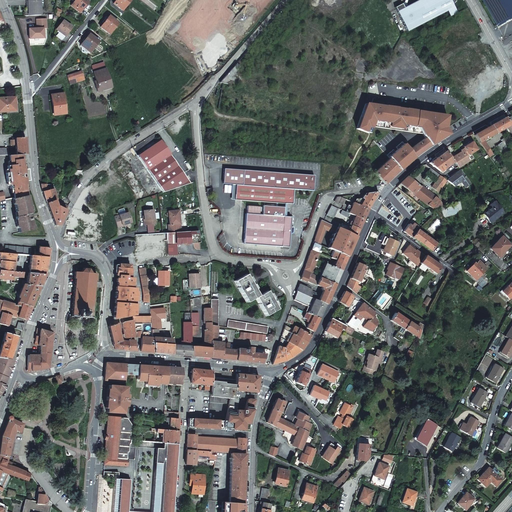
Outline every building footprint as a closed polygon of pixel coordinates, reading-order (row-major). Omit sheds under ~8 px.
[(27,0),(28,16),(40,15),(39,0),(27,0)] [(79,13),(88,1),(86,0),(75,0),(71,6),(79,13)] [(116,0),(114,3),(122,10),(130,0),(116,0)] [(448,11),(451,17),(458,14),(450,0),(421,0),(409,7),(407,5),(404,5),(395,9),(408,33),(448,11)] [(511,0),(485,0),(501,27),(511,20),(511,0)] [(100,27),(108,34),(117,23),(108,16),(100,27)] [(45,19),(36,20),(36,29),(28,29),(29,39),(34,39),(38,39),(43,38),(43,29),(46,29),(45,19)] [(60,40),(71,27),(62,20),(56,29),(57,30),(56,31),(57,32),(55,35),(60,40)] [(89,53),(98,42),(89,34),(80,46),(89,53)] [(95,92),(109,88),(102,63),(90,66),(94,81),(92,82),(95,92)] [(76,77),(78,81),(84,79),(82,70),(75,72),(76,77)] [(61,112),(67,111),(64,91),(52,93),(55,111),(61,110),(61,112)] [(0,112),(16,111),(15,97),(0,98),(0,112)] [(383,107),(363,104),(357,130),(369,134),(371,127),(422,135),(426,138),(431,146),(450,134),(445,129),(446,117),(414,112),(414,111),(403,109),(403,110),(394,109),(394,108),(383,106),(383,107)] [(508,120),(506,117),(492,125),(496,133),(507,127),(511,133),(511,125),(511,124),(511,123),(508,120)] [(493,154),(490,151),(483,140),(493,135),(489,127),(474,135),(478,143),(489,157),(493,154)] [(22,154),(27,153),(26,136),(15,137),(15,139),(10,139),(10,144),(15,144),(16,154),(22,154)] [(410,150),(415,157),(422,153),(429,148),(431,146),(426,138),(410,150)] [(162,140),(139,155),(140,157),(148,170),(153,176),(164,192),(172,190),(190,184),(172,155),(162,140)] [(411,161),(415,157),(410,150),(402,142),(396,148),(398,150),(395,152),(393,150),(387,156),(390,159),(401,170),(411,161)] [(469,155),(470,156),(478,150),(472,142),(464,148),(465,149),(469,155)] [(501,153),(507,148),(506,147),(503,142),(501,143),(496,147),(501,153)] [(446,151),(437,158),(445,169),(448,167),(454,162),(452,159),(446,151)] [(468,163),(470,161),(467,157),(464,153),(463,154),(462,152),(461,153),(462,154),(468,163)] [(461,153),(452,159),(454,162),(455,163),(459,168),(462,166),(463,167),(468,163),(462,154),(461,153)] [(7,165),(10,182),(25,182),(25,181),(24,169),(22,154),(16,154),(10,154),(9,154),(10,164),(7,165)] [(445,169),(437,158),(430,164),(441,172),(445,169)] [(398,172),(401,170),(390,159),(375,174),(384,184),(385,185),(398,172)] [(241,169),(240,185),(291,188),(311,189),(312,174),(241,169)] [(437,174),(431,169),(428,173),(435,177),(436,176),(439,179),(432,188),(439,193),(447,181),(438,174),(437,174)] [(107,177),(101,171),(94,179),(91,182),(97,188),(107,177)] [(465,187),(470,183),(467,179),(461,171),(456,174),(447,181),(455,187),(461,182),(465,187)] [(433,209),(444,206),(439,200),(418,184),(416,186),(408,180),(407,180),(406,179),(400,185),(433,209)] [(25,182),(10,182),(10,187),(13,187),(15,197),(27,194),(25,182)] [(97,188),(91,182),(86,188),(83,191),(89,197),(97,188)] [(52,184),(41,184),(43,193),(44,195),(47,204),(56,201),(55,200),(57,199),(52,184)] [(240,185),(234,184),(233,199),(275,202),(274,207),(248,205),(248,213),(247,213),(245,244),(289,247),(290,232),(294,232),(294,227),(291,227),(292,217),(284,216),(285,208),(276,207),(277,202),(290,203),(291,188),(240,185)] [(89,197),(83,191),(77,200),(74,206),(82,210),(89,197)] [(364,199),(361,206),(369,209),(372,202),(378,192),(368,194),(366,197),(364,196),(362,198),(364,199)] [(395,194),(392,192),(383,206),(379,212),(377,214),(384,219),(391,210),(395,204),(394,203),(396,200),(392,198),(395,194)] [(27,194),(15,197),(14,197),(17,216),(16,216),(19,231),(33,229),(31,217),(30,212),(31,212),(27,194)] [(405,208),(411,199),(410,198),(405,194),(400,201),(402,203),(401,204),(405,208)] [(341,197),(338,197),(336,200),(335,202),(343,205),(344,203),(352,207),(349,213),(356,216),(364,219),(365,216),(369,209),(361,206),(341,197)] [(67,210),(62,207),(58,206),(56,201),(47,204),(55,225),(61,225),(67,210)] [(491,223),(503,213),(494,202),(489,205),(491,207),(483,214),(491,223)] [(105,211),(100,206),(94,213),(100,214),(100,213),(105,211)] [(333,207),(328,215),(335,218),(339,209),(333,207)] [(120,215),(115,216),(118,227),(118,228),(123,226),(123,225),(127,223),(132,222),(129,212),(126,213),(125,208),(119,210),(119,211),(120,215)] [(155,218),(153,218),(153,209),(144,210),(145,219),(143,219),(144,224),(155,223),(155,218)] [(174,232),(181,231),(180,224),(179,210),(168,211),(170,225),(168,225),(169,232),(174,232)] [(78,215),(70,213),(66,223),(68,223),(71,224),(72,223),(75,224),(78,215)] [(387,220),(396,227),(401,219),(393,215),(391,213),(387,220)] [(85,217),(78,215),(75,224),(77,224),(78,224),(78,223),(83,224),(84,219),(85,217)] [(351,226),(359,229),(364,219),(356,216),(352,223),(348,221),(347,224),(351,226)] [(345,230),(338,227),(325,220),(322,219),(317,234),(324,236),(326,229),(335,233),(329,249),(334,251),(340,253),(347,257),(356,236),(348,232),(345,231),(345,230)] [(348,232),(356,236),(357,234),(359,229),(351,226),(350,227),(345,225),(344,228),(349,231),(348,232)] [(403,232),(412,237),(417,230),(408,225),(403,232)] [(180,244),(200,242),(198,230),(181,231),(174,232),(169,232),(167,232),(168,240),(168,249),(173,249),(173,244),(180,244)] [(412,237),(432,251),(436,243),(417,230),(412,237)] [(167,232),(163,232),(157,233),(149,233),(138,234),(135,234),(136,241),(168,240),(167,232)] [(490,248),(499,257),(510,245),(501,236),(490,248)] [(393,256),(398,243),(389,239),(383,252),(385,253),(384,255),(390,258),(391,256),(393,256)] [(322,246),(315,243),(313,250),(320,252),(322,246)] [(5,244),(5,252),(11,253),(18,254),(29,255),(31,255),(31,247),(5,244)] [(178,254),(181,254),(180,244),(173,244),(173,249),(174,249),(175,254),(176,254),(178,254)] [(49,256),(50,247),(40,246),(39,251),(36,251),(35,255),(49,256)] [(420,264),(424,258),(409,246),(403,254),(410,260),(409,260),(418,267),(420,264)] [(313,251),(310,257),(316,260),(319,254),(313,251)] [(336,260),(344,264),(347,257),(340,253),(334,251),(331,257),(337,260),(336,260)] [(1,262),(0,270),(13,271),(15,271),(16,263),(17,260),(18,254),(11,253),(5,252),(2,252),(1,262)] [(45,274),(49,256),(35,255),(32,255),(30,273),(45,274)] [(304,271),(312,274),(318,260),(316,260),(310,257),(309,257),(304,271)] [(437,275),(442,267),(433,261),(425,257),(424,258),(420,264),(437,275)] [(334,267),(342,270),(342,268),(344,264),(336,260),(334,267)] [(466,271),(474,279),(485,268),(477,260),(466,271)] [(320,277),(335,284),(342,270),(334,267),(326,263),(320,277)] [(391,276),(399,279),(403,269),(389,263),(387,269),(388,269),(385,275),(390,277),(391,276)] [(118,281),(132,281),(132,277),(130,277),(130,267),(129,267),(129,264),(119,264),(119,267),(117,267),(117,274),(119,275),(119,277),(118,281)] [(366,268),(357,264),(351,277),(350,281),(346,287),(357,295),(360,290),(357,287),(362,276),(366,277),(368,271),(365,270),(366,268)] [(138,268),(140,281),(147,282),(146,267),(138,268)] [(95,285),(95,280),(96,280),(97,273),(91,272),(89,270),(90,269),(89,268),(88,269),(84,269),(84,268),(83,268),(83,270),(80,272),(75,271),(74,278),(75,278),(75,284),(74,283),(74,285),(75,285),(74,290),(73,291),(74,291),(74,296),(73,296),(73,298),(74,298),(73,303),(72,305),(73,305),(73,309),(72,309),(72,310),(73,310),(73,314),(71,315),(72,316),(73,315),(76,316),(79,317),(81,317),(84,317),(84,318),(86,318),(86,317),(88,317),(92,317),(92,318),(93,317),(93,316),(93,312),(94,312),(94,311),(93,311),(93,306),(94,306),(94,305),(93,305),(94,299),(95,299),(95,298),(94,298),(94,293),(95,293),(95,292),(94,292),(95,286),(96,286),(96,285),(95,285)] [(0,275),(0,278),(5,279),(5,280),(8,280),(8,279),(12,279),(12,277),(13,271),(0,270),(0,269),(0,275)] [(440,281),(445,283),(446,278),(448,275),(449,273),(448,273),(449,271),(445,269),(443,273),(440,281)] [(158,285),(169,285),(169,270),(158,270),(158,285)] [(326,304),(327,304),(327,303),(335,284),(320,277),(312,274),(304,271),(302,279),(322,287),(321,289),(322,291),(323,291),(321,294),(311,290),(311,289),(300,284),(297,291),(326,304)] [(45,274),(30,273),(28,273),(27,283),(24,281),(24,284),(41,285),(45,276),(45,274)] [(200,288),(200,273),(189,273),(190,288),(200,288)] [(253,281),(250,276),(249,277),(247,274),(235,280),(239,287),(241,292),(242,292),(247,302),(256,297),(260,304),(262,310),(263,309),(266,315),(278,309),(277,306),(278,305),(275,301),(274,301),(273,298),(274,298),(271,293),(270,294),(268,290),(259,295),(256,289),(257,288),(255,284),(254,285),(252,281),(253,281)] [(117,293),(135,293),(135,291),(131,292),(131,286),(130,286),(130,283),(131,283),(132,281),(118,281),(117,286),(117,289),(117,293)] [(140,281),(141,293),(148,293),(148,286),(147,282),(140,281)] [(502,291),(509,298),(511,295),(511,281),(502,291)] [(41,285),(24,284),(22,289),(21,292),(19,295),(18,298),(20,298),(18,302),(32,307),(41,285)] [(313,316),(320,319),(326,304),(297,291),(294,300),(308,306),(306,312),(306,313),(309,314),(313,316)] [(348,307),(353,296),(344,291),(339,302),(348,307)] [(122,309),(132,307),(132,302),(130,302),(130,299),(131,295),(135,295),(135,293),(117,293),(116,299),(115,302),(115,304),(121,303),(122,309)] [(201,305),(200,297),(190,299),(191,307),(201,305)] [(22,307),(17,305),(0,299),(0,311),(0,312),(2,312),(11,314),(11,315),(19,317),(22,307)] [(27,319),(32,307),(18,302),(17,305),(22,307),(19,317),(27,319)] [(113,319),(132,316),(132,308),(132,307),(122,309),(121,303),(115,304),(115,305),(115,308),(114,308),(113,319)] [(372,316),(375,312),(372,310),(362,303),(353,315),(357,318),(360,315),(365,319),(362,326),(371,330),(376,322),(376,318),(372,316)] [(0,322),(8,325),(11,315),(11,314),(2,312),(0,319),(0,322)] [(172,344),(173,354),(192,356),(191,346),(191,336),(191,327),(190,313),(183,313),(184,323),(183,323),(183,341),(186,342),(186,346),(184,346),(182,345),(182,344),(181,344),(181,345),(172,344)] [(309,314),(306,313),(304,318),(310,321),(313,316),(309,314)] [(420,339),(424,325),(419,323),(417,326),(401,317),(395,313),(391,321),(398,326),(414,336),(415,335),(420,339)] [(142,324),(152,323),(151,315),(133,316),(133,319),(134,324),(142,324)] [(313,331),(320,319),(313,316),(310,321),(307,328),(313,331)] [(125,338),(135,337),(135,332),(136,332),(143,330),(143,329),(142,324),(134,324),(133,319),(124,320),(122,322),(124,333),(125,338)] [(351,334),(354,330),(352,329),(331,319),(324,332),(336,338),(341,329),(351,334)] [(227,327),(267,334),(269,326),(229,320),(227,327)] [(0,329),(6,332),(8,325),(0,322),(0,329)] [(113,343),(122,341),(120,334),(118,329),(117,323),(108,325),(113,343)] [(211,358),(211,325),(211,323),(206,323),(205,329),(204,329),(204,333),(205,333),(205,347),(191,346),(192,356),(211,358)] [(216,342),(218,326),(211,325),(211,358),(236,360),(237,350),(228,349),(229,344),(226,343),(225,349),(222,348),(223,343),(216,342)] [(293,334),(307,342),(311,335),(295,326),(293,330),(285,326),(284,330),(285,330),(291,333),(293,334)] [(53,333),(41,329),(38,328),(36,345),(40,345),(51,346),(53,333)] [(159,328),(152,329),(153,337),(155,352),(173,354),(172,344),(172,339),(159,337),(159,328)] [(143,332),(143,330),(136,332),(137,337),(142,338),(141,351),(155,352),(153,337),(149,337),(149,333),(143,332)] [(289,342),(302,349),(307,343),(307,342),(293,334),(291,338),(289,337),(291,333),(285,330),(282,337),(289,341),(289,342)] [(405,335),(399,331),(394,338),(401,342),(405,335)] [(0,353),(0,357),(10,359),(17,335),(6,332),(0,353)] [(240,339),(265,342),(266,335),(241,333),(240,339)] [(302,350),(302,349),(289,342),(281,338),(279,345),(286,347),(285,348),(278,346),(276,352),(272,364),(287,360),(289,358),(292,357),(295,355),(302,350)] [(137,351),(135,340),(129,339),(129,341),(128,350),(137,351)] [(509,357),(511,351),(511,341),(508,339),(500,353),(509,357)] [(128,350),(129,341),(122,341),(113,343),(115,348),(128,350)] [(49,368),(51,346),(40,345),(40,355),(28,354),(27,371),(31,370),(32,371),(49,368)] [(236,360),(264,363),(265,353),(258,351),(257,353),(251,352),(253,347),(248,346),(248,349),(237,348),(237,350),(236,360)] [(379,358),(381,358),(383,352),(376,350),(376,352),(374,356),(372,356),(367,354),(365,360),(367,360),(363,372),(373,375),(377,363),(379,358)] [(9,366),(11,359),(10,359),(0,357),(0,387),(1,384),(3,385),(9,369),(8,369),(9,366)] [(125,383),(125,375),(126,365),(106,363),(104,381),(118,382),(122,382),(125,383)] [(487,379),(495,383),(503,369),(494,364),(490,371),(491,372),(487,379)] [(138,368),(138,366),(126,365),(125,375),(138,376),(138,368)] [(304,386),(311,370),(303,367),(302,369),(296,366),(293,368),(300,373),(296,382),(304,386)] [(151,369),(138,368),(138,376),(137,388),(149,389),(149,387),(153,387),(153,389),(160,390),(161,389),(161,383),(166,384),(166,383),(167,369),(154,368),(154,367),(153,367),(151,367),(151,369)] [(167,369),(166,383),(181,384),(182,369),(167,368),(167,369)] [(212,378),(212,372),(208,371),(192,370),(191,384),(205,385),(205,389),(211,390),(211,385),(212,378)] [(235,390),(258,392),(259,376),(236,374),(236,380),(235,390)] [(234,399),(235,390),(236,380),(212,378),(211,385),(211,390),(210,397),(230,399),(234,399)] [(130,387),(109,386),(108,397),(107,397),(106,401),(107,401),(106,413),(128,415),(129,404),(128,404),(128,405),(122,404),(123,396),(129,396),(128,400),(130,400),(130,387)] [(478,407),(487,393),(478,388),(474,394),(470,402),(478,407)] [(276,398),(272,409),(281,413),(283,408),(285,402),(276,398)] [(223,422),(222,429),(247,430),(248,424),(255,400),(250,399),(248,400),(245,411),(237,410),(237,407),(229,406),(226,422),(223,422)] [(234,399),(230,399),(229,406),(237,407),(239,399),(234,399)] [(348,406),(344,404),(340,412),(344,414),(342,417),(339,416),(334,425),(341,428),(343,424),(349,427),(353,419),(349,417),(354,407),(351,406),(348,406)] [(281,413),(272,409),(270,415),(267,422),(276,426),(279,418),(281,413)] [(301,413),(304,415),(305,412),(298,409),(295,417),(298,419),(301,413)] [(300,428),(309,432),(312,425),(309,424),(310,421),(308,420),(309,417),(304,415),(301,413),(298,419),(295,426),(300,428)] [(2,460),(7,462),(11,445),(15,430),(20,432),(23,425),(12,419),(13,418),(12,417),(12,416),(11,416),(11,415),(10,415),(9,416),(8,416),(8,417),(8,418),(8,419),(9,419),(9,420),(2,436),(1,449),(0,453),(0,462),(1,463),(2,460)] [(457,429),(470,436),(478,421),(469,416),(465,424),(461,422),(457,429)] [(106,441),(104,465),(118,466),(127,467),(128,460),(127,460),(127,452),(128,452),(129,444),(130,444),(130,437),(131,424),(127,418),(108,417),(106,435),(104,435),(104,440),(106,441)] [(179,419),(167,418),(166,421),(170,421),(169,431),(178,431),(179,419)] [(289,432),(296,435),(300,428),(295,426),(279,418),(276,426),(289,432)] [(189,419),(188,428),(222,430),(222,429),(223,422),(209,421),(189,419)] [(416,440),(426,446),(437,426),(430,423),(426,420),(422,427),(416,440)] [(302,448),(309,432),(300,428),(296,435),(293,444),(302,448)] [(178,431),(169,431),(161,430),(157,430),(157,436),(159,436),(159,434),(163,434),(163,436),(163,443),(177,444),(178,431)] [(458,437),(450,432),(442,446),(450,451),(458,437)] [(505,453),(511,440),(511,436),(505,433),(497,448),(505,453)] [(196,436),(187,435),(186,451),(196,451),(217,453),(231,453),(237,454),(237,440),(196,437),(196,436)] [(245,454),(246,439),(237,438),(237,440),(237,454),(245,454)] [(340,450),(331,443),(328,447),(330,448),(323,458),(331,464),(340,450)] [(366,461),(368,459),(370,445),(358,443),(356,460),(366,461)] [(310,465),(315,450),(307,447),(304,454),(301,462),(310,465)] [(328,447),(321,457),(323,458),(330,448),(328,447)] [(172,511),(177,450),(162,449),(156,449),(151,511),(172,511)] [(196,451),(186,451),(185,465),(195,466),(195,459),(196,451)] [(217,453),(196,451),(195,459),(216,460),(217,453)] [(245,454),(237,454),(231,453),(230,502),(244,503),(245,454)] [(10,467),(11,463),(7,462),(2,460),(1,463),(0,462),(0,470),(1,471),(8,473),(14,476),(28,481),(30,475),(25,473),(25,472),(10,467)] [(374,476),(384,480),(389,466),(379,463),(374,476)] [(501,479),(504,476),(494,468),(491,470),(489,468),(477,480),(486,487),(491,482),(497,487),(503,481),(501,479)] [(275,483),(286,486),(289,471),(279,469),(275,483)] [(8,473),(1,471),(0,470),(0,486),(2,488),(8,473)] [(130,489),(131,480),(119,479),(119,473),(103,472),(99,511),(127,511),(129,489),(130,489)] [(344,474),(333,486),(340,489),(349,479),(344,474)] [(198,497),(202,497),(203,476),(191,475),(190,485),(193,485),(192,494),(198,494),(198,497)] [(302,500),(313,503),(317,488),(307,485),(302,500)] [(37,502),(51,506),(51,504),(49,501),(40,487),(37,502)] [(269,490),(263,488),(260,502),(266,503),(269,490)] [(358,501),(368,505),(373,492),(363,488),(360,495),(358,501)] [(401,502),(412,506),(417,492),(406,488),(401,502)] [(475,499),(467,492),(458,504),(466,510),(472,503),(476,506),(480,501),(476,498),(475,499)] [(49,511),(51,506),(37,502),(31,501),(26,500),(22,511),(49,511)] [(230,502),(223,502),(222,511),(241,511),(242,511),(244,511),(244,503),(230,502)] [(266,503),(260,502),(259,511),(258,511),(269,511),(271,504),(266,503)] [(0,511),(6,511),(7,511),(8,507),(0,503),(0,511)]
